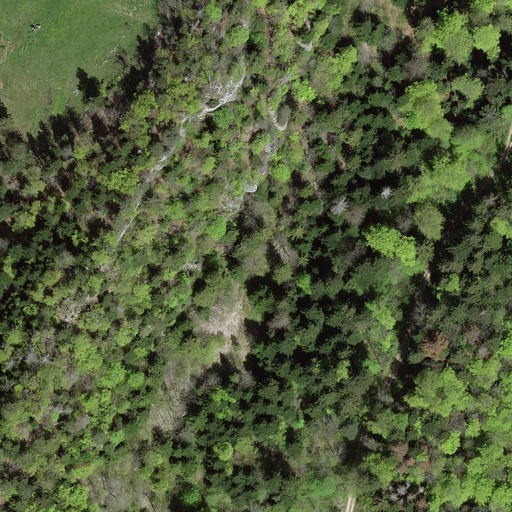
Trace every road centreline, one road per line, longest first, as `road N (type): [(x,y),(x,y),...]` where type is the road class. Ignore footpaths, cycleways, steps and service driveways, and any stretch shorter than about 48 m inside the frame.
road 1 (track): [(511,127),(499,163),(446,230),(417,290),(398,369),(362,431),(351,511)]
road 2 (track): [(0,208),(48,152),(76,61)]
